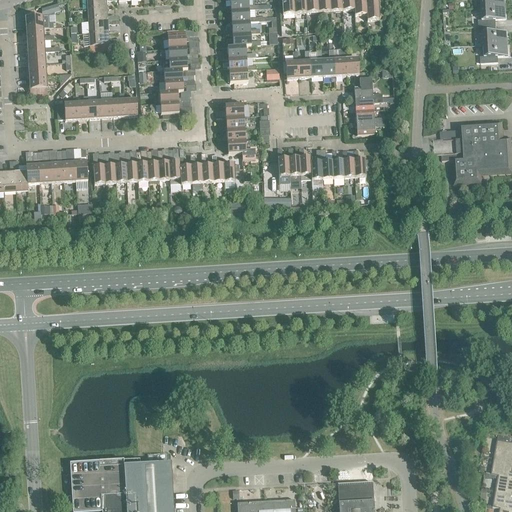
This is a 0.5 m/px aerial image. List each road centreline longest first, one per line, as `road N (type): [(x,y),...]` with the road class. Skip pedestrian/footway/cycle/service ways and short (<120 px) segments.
road 1 (secondary): [(511,253),(22,284)]
road 2 (secondary): [(24,324),(511,294)]
road 3 (residential): [(0,6),(11,145),(191,138),(201,131),(204,99)]
road 4 (residential): [(193,511),(196,476),(209,471),(384,462),(400,466),(407,479),(408,511)]
road 5 (tertiary): [(35,511),(24,324)]
